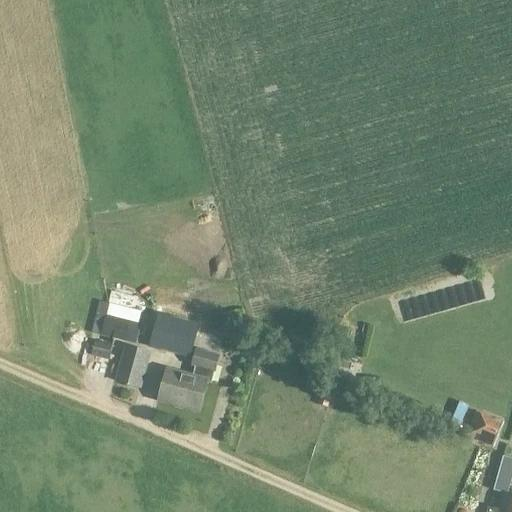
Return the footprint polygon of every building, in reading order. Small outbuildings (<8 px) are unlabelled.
[(242,310),(228,311),(228,325),(243,324),(242,310)] [(160,315),(150,349),(159,351),(189,360),(198,325),(160,315)] [(96,320),(92,335),(125,345),(131,323),(106,316),(104,322),(96,320)] [(95,342),(91,358),(109,362),(113,346),(95,342)] [(152,354),(125,347),(115,384),(142,391),(152,354)] [(216,374),(220,357),(196,351),(192,368),(216,374)] [(207,382),(167,372),(159,402),(199,413),(207,382)] [(322,392),(317,406),(329,409),(333,396),(322,392)] [(504,424),(476,413),(466,438),(494,449),(504,424)] [(511,467),(511,459),(502,457),(492,491),(504,494),(511,467)] [(511,511),(511,499),(503,497),(499,511),(487,508),(485,511),(511,511)]
